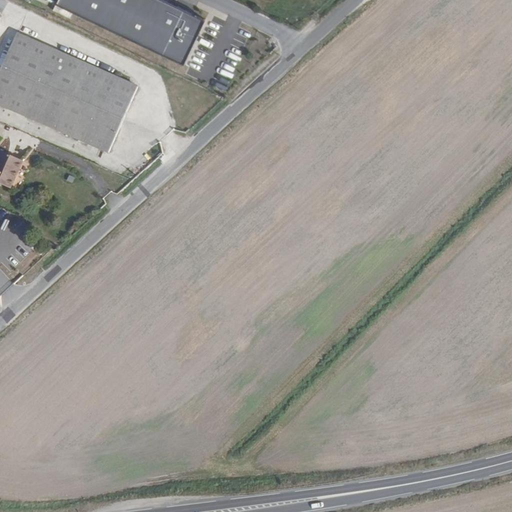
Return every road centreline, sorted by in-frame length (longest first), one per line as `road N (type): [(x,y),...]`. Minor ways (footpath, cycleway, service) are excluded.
road 1 (unclassified): [(0,320),(348,0)]
road 2 (primary): [(460,473),(158,511)]
road 3 (unknown): [(161,119),(143,76),(13,11)]
road 4 (unknown): [(0,115),(110,162),(132,153),(161,119)]
road 5 (primary): [(282,511),(460,473)]
